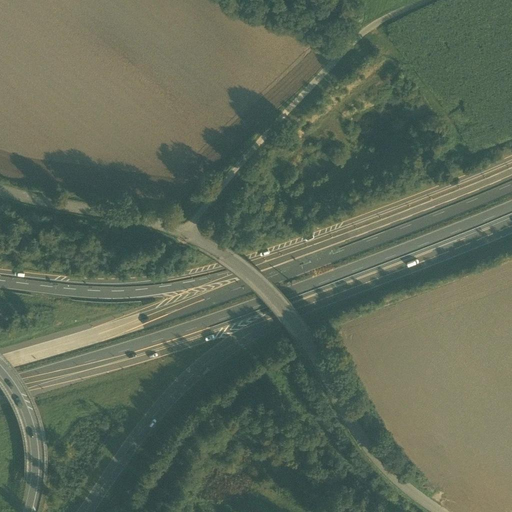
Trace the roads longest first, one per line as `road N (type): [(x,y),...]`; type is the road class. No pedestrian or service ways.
road 1 (unclassified): [(0,187),(184,229),(259,276),(285,303),(360,434),(437,511)]
road 2 (motorway): [(338,250),(161,315),(0,362)]
road 3 (motorway): [(338,250),(155,290),(0,282)]
road 4 (track): [(184,229),(373,22),(423,0)]
road 5 (motorway): [(0,388),(306,292)]
road 6 (motorway): [(86,511),(185,382),(306,292)]
road 7 (motorway): [(306,292),(511,211)]
road 8 (motorway): [(511,178),(338,250)]
road 9 (motorway): [(31,511),(35,435),(0,363)]
